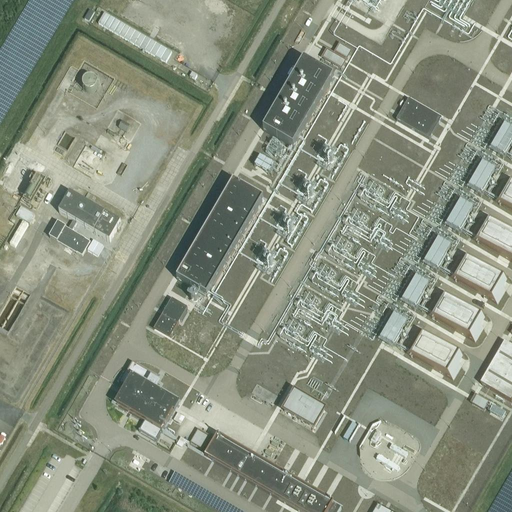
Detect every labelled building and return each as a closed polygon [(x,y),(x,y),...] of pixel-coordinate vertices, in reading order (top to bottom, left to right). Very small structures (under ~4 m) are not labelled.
[(120,0),(113,13),(119,16),(128,0),(120,0)] [(357,0),(377,10),(382,0),(357,0)] [(89,24),(94,15),(90,12),(85,21),(89,24)] [(172,54),(104,15),(98,25),(166,65),(172,54)] [(353,52),(340,45),(334,54),(347,62),(353,52)] [(347,62),(327,50),(321,60),(342,72),(347,62)] [(304,63),(264,132),(294,149),(334,80),(304,63)] [(397,122),(429,141),(441,120),(409,101),(397,122)] [(490,150),(504,158),(511,142),(511,128),(504,124),(490,150)] [(253,168),(268,175),(273,165),(258,158),(253,168)] [(479,162),(469,189),(484,195),(494,168),(479,162)] [(511,213),(511,184),(506,180),(505,181),(511,184),(499,205),(494,201),(493,202),(511,213)] [(264,201),(234,184),(177,281),(207,299),(264,201)] [(70,196),(59,214),(74,222),(69,231),(58,225),(49,239),(77,255),(82,258),(90,244),(85,241),(86,241),(72,233),(77,224),(110,244),(121,225),(70,196)] [(446,227),(460,234),(473,207),(459,200),(446,227)] [(30,226),(35,217),(21,209),(16,218),(30,226)] [(471,240),(511,263),(511,234),(484,218),(483,219),(489,222),(477,243),(472,239),(471,240)] [(15,249),(28,226),(23,223),(10,246),(15,249)] [(437,239),(423,265),(437,272),(451,246),(437,239)] [(449,278),(497,306),(510,285),(462,257),(461,257),(467,260),(455,281),(449,277),(449,278)] [(402,303),(416,310),(428,283),(414,276),(402,303)] [(439,295),(445,299),(433,319),(427,315),(427,316),(475,344),(488,323),(439,295)] [(188,310),(172,301),(154,332),(170,341),(179,325),(188,310)] [(379,341),(393,348),(408,322),(393,314),(379,341)] [(466,361),(417,333),(423,337),(411,357),(405,354),(453,383),(466,361)] [(511,404),(511,403),(511,348),(506,346),(482,387),(511,404)] [(123,392),(115,406),(161,434),(174,414),(175,414),(180,406),(150,388),(156,379),(133,365),(121,385),(126,388),(123,392)] [(327,411),(294,392),(281,414),(315,433),(327,411)] [(476,396),(471,404),(484,411),(489,403),(476,396)] [(375,444),(382,435),(374,428),(367,437),(375,444)] [(191,445),(207,451),(212,438),(197,432),(191,445)] [(340,511),(342,509),(218,437),(205,459),(295,511),(340,511)]
